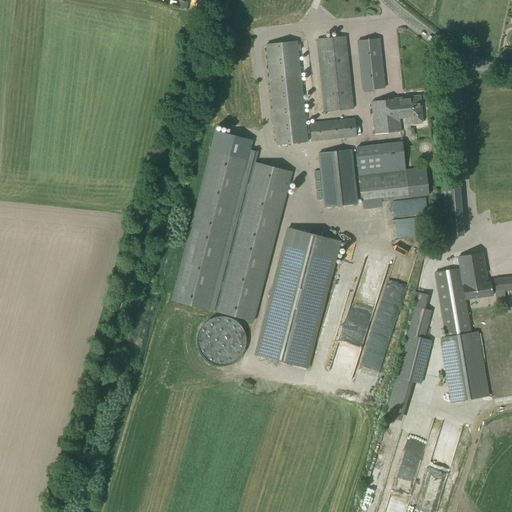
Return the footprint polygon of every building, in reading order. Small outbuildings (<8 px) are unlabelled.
[(324,112),(353,109),(345,37),(316,40),(324,112)] [(356,41),(362,91),(384,89),(379,39),(356,41)] [(269,80),(276,145),(307,142),(297,41),(266,45),(269,80)] [(371,102),(375,134),(401,131),(400,119),(410,118),(410,120),(411,120),(411,124),(422,123),(420,96),(371,102)] [(309,123),(310,133),(311,142),(356,137),(354,119),(309,123)] [(190,226),(170,300),(252,322),(291,173),(255,163),(258,152),(251,150),(250,150),(253,141),(215,131),(209,151),(190,226)] [(402,142),(356,147),(359,176),(405,170),(402,142)] [(317,153),(320,176),(323,208),(357,204),(352,149),(317,153)] [(405,170),(359,176),(362,200),(381,198),(381,201),(429,196),(426,168),(405,170)] [(440,238),(464,236),(459,187),(436,189),(440,238)] [(491,243),(511,239),(511,221),(488,225),(491,243)] [(308,369),(340,241),(286,227),(253,355),(308,369)] [(459,268),(434,272),(444,337),(440,337),(440,346),(450,402),(479,398),(489,396),(478,332),(469,333),(464,300),(491,296),(489,282),(486,282),(482,253),(457,257),(459,268)] [(495,293),(511,290),(511,276),(494,279),(495,293)] [(424,339),(431,311),(414,306),(396,378),(412,382),(421,384),(432,341),(424,339)] [(412,382),(396,378),(384,415),(401,421),(412,382)] [(411,400),(397,461),(413,465),(414,460),(410,459),(413,442),(422,402),(411,400)] [(420,449),(426,451),(436,417),(430,415),(420,449)] [(431,437),(419,485),(437,490),(448,451),(443,450),(445,441),(431,437)]
